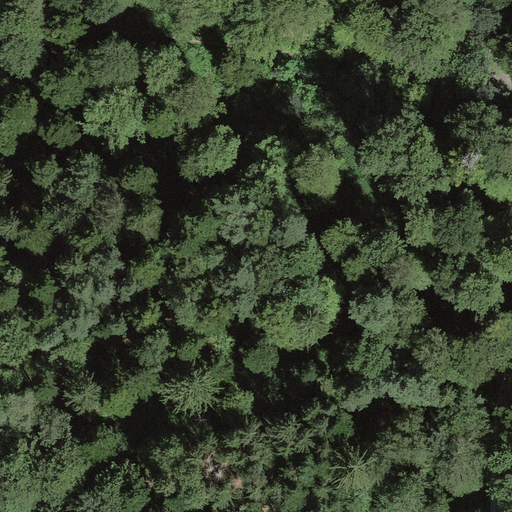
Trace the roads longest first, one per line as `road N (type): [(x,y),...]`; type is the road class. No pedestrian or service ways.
road 1 (track): [(347,0),(431,23),(511,59)]
road 2 (track): [(511,370),(497,511)]
